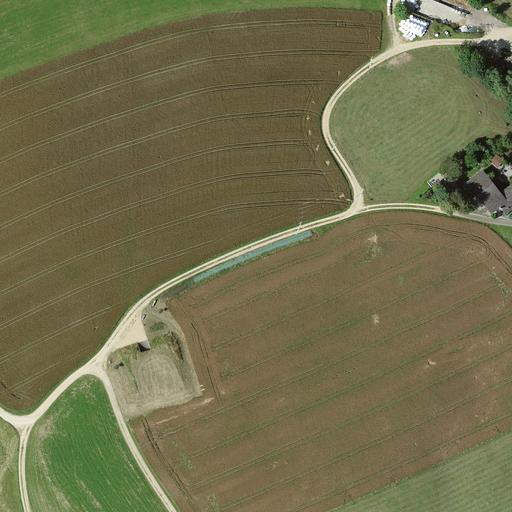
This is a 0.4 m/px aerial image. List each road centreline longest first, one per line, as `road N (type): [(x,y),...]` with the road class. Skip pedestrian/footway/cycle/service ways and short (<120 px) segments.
road 1 (track): [(470,43),(416,44),(369,65),(337,93),(324,125),(360,207),(411,205),(460,216)]
road 2 (track): [(96,363),(129,313),(171,283),(360,207)]
road 3 (track): [(171,511),(96,363)]
road 4 (track): [(96,363),(31,420),(14,422),(0,412)]
